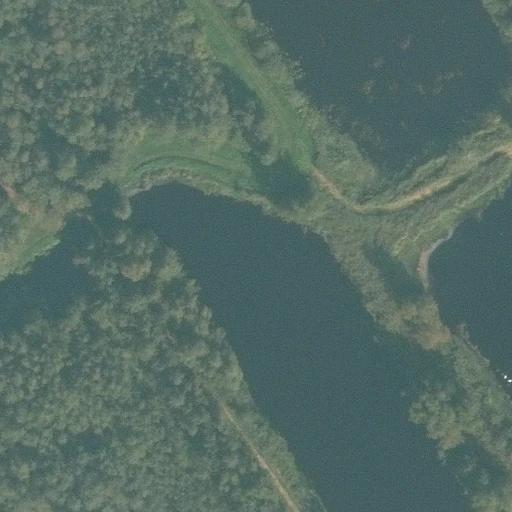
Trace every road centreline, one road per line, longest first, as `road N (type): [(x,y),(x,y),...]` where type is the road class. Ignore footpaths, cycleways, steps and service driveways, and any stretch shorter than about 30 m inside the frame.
road 1 (track): [(0,260),(146,159),(201,159),(253,175),(283,162),(287,131),(203,0)]
road 2 (track): [(287,511),(83,199)]
